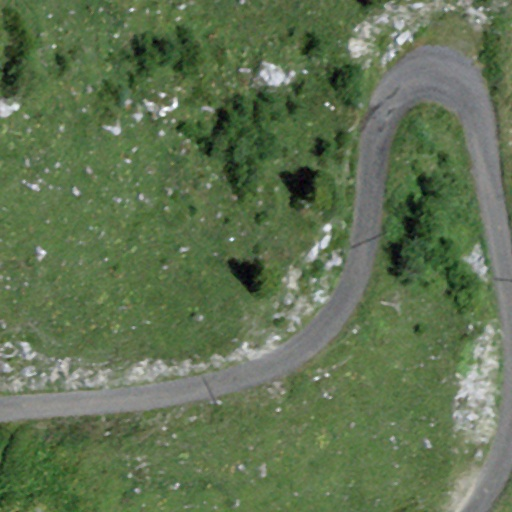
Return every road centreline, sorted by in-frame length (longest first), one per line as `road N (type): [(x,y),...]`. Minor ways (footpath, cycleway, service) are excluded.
road 1 (track): [(0,405),(194,378),(288,341),(339,293),(367,236),(388,117),(411,76),(443,62),(475,74),(511,304)]
road 2 (track): [(511,400),(495,470),(467,511)]
